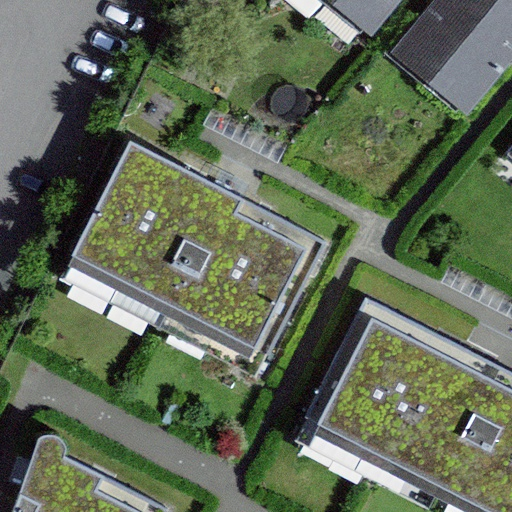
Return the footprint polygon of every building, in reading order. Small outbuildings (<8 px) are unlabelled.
[(388,0),(343,0),(370,22),(388,0)] [(466,101),(511,45),(511,0),(446,0),(404,50),(466,101)] [(269,354),(327,241),(131,141),(73,254),(269,354)] [(496,511),(511,511),(511,371),(366,297),(305,415),(496,511)] [(165,511),(168,508),(64,454),(66,449),(66,444),(63,439),(58,435),(51,433),(46,434),(41,437),(38,441),(13,511),(165,511)]
